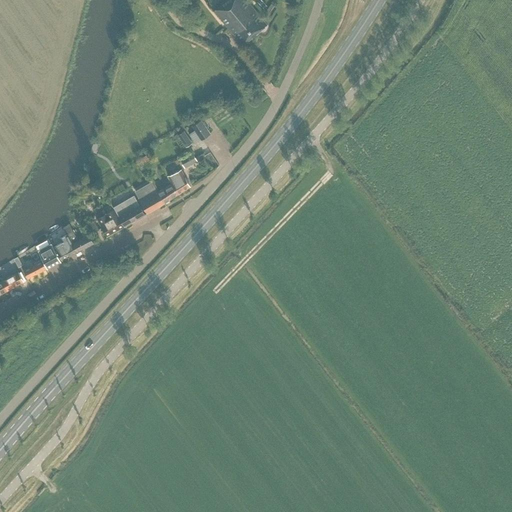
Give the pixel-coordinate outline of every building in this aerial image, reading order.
[(199,0),(184,0),(196,15),(206,8),(199,0)] [(257,33),(267,25),(246,0),(224,0),(220,4),(221,5),(214,11),(234,36),(235,35),(243,45),(252,38),(257,33)] [(192,126),(202,140),(210,134),(201,120),(192,126)] [(179,136),(186,147),(192,143),(184,132),(179,136)] [(195,161),(190,153),(178,160),(183,168),(195,161)] [(142,157),(139,159),(143,165),(149,161),(146,155),(144,156),(142,157)] [(190,187),(180,170),(168,178),(178,195),(184,191),(190,187)] [(164,180),(168,187),(157,192),(164,204),(178,195),(168,178),(164,180)] [(164,204),(157,192),(152,184),(142,189),(145,195),(138,199),(147,214),(164,204)] [(134,195),(113,207),(119,217),(124,227),(145,215),(140,205),(134,195)] [(124,227),(118,217),(116,212),(114,209),(97,219),(106,237),(124,227)] [(88,225),(93,234),(98,231),(93,222),(88,225)] [(62,243),(54,247),(62,261),(77,252),(73,244),(73,243),(67,233),(59,238),(62,243)] [(89,235),(73,243),(73,244),(77,252),(79,252),(93,244),(89,235)] [(37,251),(42,260),(47,269),(61,261),(51,244),(37,251)] [(23,270),(28,279),(47,269),(42,260),(23,270)] [(18,272),(2,281),(8,291),(24,282),(18,272)]
